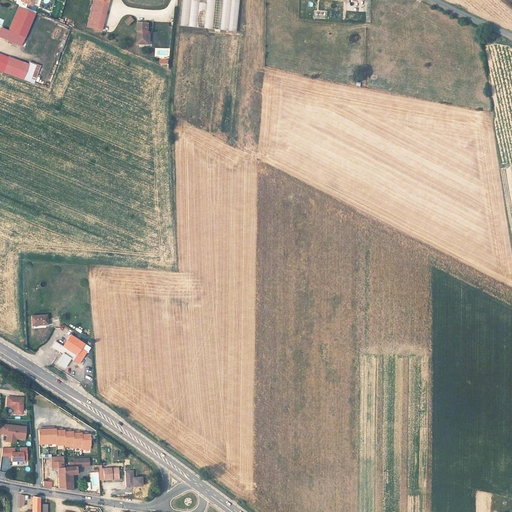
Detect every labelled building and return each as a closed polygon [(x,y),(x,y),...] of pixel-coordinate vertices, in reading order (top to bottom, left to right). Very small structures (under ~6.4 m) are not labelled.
[(104,0),(104,2),(96,0),(91,0),(87,18),(102,22),(108,0),(104,0)] [(8,31),(5,39),(28,48),(41,14),(18,4),(8,31)] [(102,22),(87,18),(85,25),(100,29),(102,22)] [(147,21),(139,21),(137,45),(144,45),(145,42),(149,42),(149,35),(148,35),(149,25),(146,24),(147,21)] [(26,64),(0,54),(0,70),(20,79),(26,64)] [(222,117),(222,133),(230,133),(230,117),(222,117)] [(47,315),(31,315),(31,324),(38,323),(38,325),(47,325),(47,315)] [(52,347),(60,352),(60,350),(72,358),(75,353),(77,354),(74,359),(73,360),(79,364),(86,352),(81,349),(84,344),(70,335),(63,346),(55,341),(52,347)] [(74,359),(72,358),(60,350),(60,352),(73,360),(74,359)] [(24,398),(8,397),(7,406),(13,407),(13,414),(22,414),(24,398)] [(26,427),(0,423),(0,432),(7,433),(6,441),(15,442),(16,438),(16,435),(25,436),(26,427)] [(43,429),(39,429),(39,444),(48,443),(47,427),(42,427),(43,429)] [(51,427),(47,427),(48,443),(56,443),(55,428),(52,429),(51,427)] [(69,429),(64,430),(65,444),(65,446),(73,445),(73,431),(69,431),(69,429)] [(77,431),(73,431),(73,445),(74,447),(82,447),(81,432),(77,433),(77,431)] [(86,432),(81,432),(82,447),(82,449),(90,448),(90,434),(86,434),(86,432)] [(20,452),(11,453),(11,461),(27,461),(26,447),(20,447),(20,452)] [(58,488),(65,489),(64,466),(63,456),(52,457),(52,459),(49,460),(49,466),(52,466),(52,469),(58,469),(58,488)] [(89,457),(77,458),(77,465),(89,465),(89,457)] [(77,465),(64,466),(65,489),(72,491),(72,472),(77,471),(77,465)] [(111,479),(119,478),(118,468),(103,469),(99,469),(99,481),(111,480),(111,479)]
